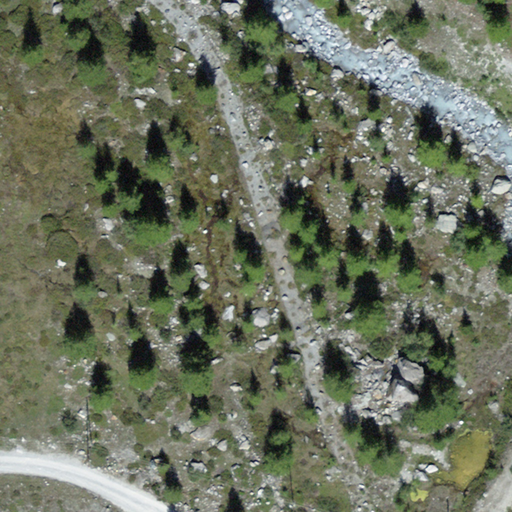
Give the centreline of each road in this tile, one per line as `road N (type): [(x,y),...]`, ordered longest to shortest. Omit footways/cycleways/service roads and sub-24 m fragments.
road 1 (track): [(170,0),(220,75),(365,511)]
road 2 (track): [(126,511),(0,475)]
